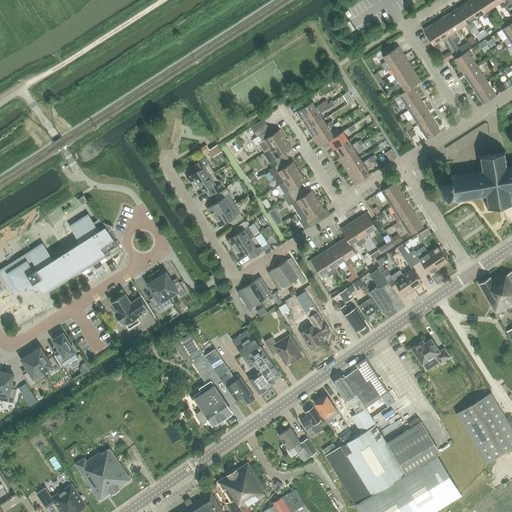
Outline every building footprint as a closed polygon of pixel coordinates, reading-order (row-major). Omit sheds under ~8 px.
[(477,0),(467,0),(466,1),(476,16),(481,13),(485,18),(488,16),(477,0)] [(493,6),(489,0),(477,0),(488,16),(491,14),(488,9),(493,6)] [(466,1),(457,7),(471,27),(474,25),(471,20),(476,16),(466,1)] [(457,7),(449,12),(459,28),(464,24),(467,29),(471,27),(457,7)] [(459,28),(449,12),(440,18),(453,38),(457,36),(454,31),(459,28)] [(432,23),(442,39),(446,36),(450,41),(453,38),(440,18),(432,23)] [(350,32),(355,29),(349,21),(345,24),(350,32)] [(511,21),(502,28),(511,43),(511,42),(511,21)] [(359,32),(365,29),(361,22),(355,25),(359,32)] [(442,39),(432,23),(422,29),(436,50),(440,47),(436,42),(442,39)] [(381,65),(383,67),(403,54),(397,46),(383,55),(386,61),(381,65)] [(477,65),(467,50),(454,58),(464,73),(477,65)] [(367,63),(377,57),(375,54),(365,59),(367,63)] [(390,68),(394,73),(409,63),(403,54),(383,67),(385,71),(390,68)] [(392,82),(394,85),(414,72),(409,63),(394,73),(397,78),(392,82)] [(486,80),(477,65),(464,73),(473,88),(486,80)] [(401,85),(405,91),(411,86),(420,81),(414,72),(394,85),(396,88),(401,85)] [(496,95),(486,80),(473,88),(483,103),(496,95)] [(399,95),(408,109),(421,101),(411,86),(405,91),(399,95)] [(408,109),(418,124),(430,116),(421,101),(408,109)] [(297,111),(302,119),(322,107),(320,103),(314,107),(311,102),(297,111)] [(302,119),(308,128),(322,119),(319,114),(324,110),(322,107),(302,119)] [(265,116),(269,124),(277,120),(273,112),(265,116)] [(430,116),(418,124),(427,139),(440,131),(430,116)] [(263,119),(251,127),(253,132),(257,137),(259,136),(262,141),(259,143),(264,152),(270,148),(270,149),(286,139),(280,129),(273,134),(266,124),(263,119)] [(308,128),(313,137),(333,124),(331,120),(325,124),(322,119),(308,128)] [(319,145),(322,143),(327,140),(333,136),(330,131),(335,127),(333,124),(313,137),(319,145)] [(327,140),(332,149),(348,139),(344,134),(349,131),(347,127),(333,136),(327,140)] [(270,149),(263,154),(273,168),(283,161),(288,158),(285,153),(292,148),(286,139),(270,149)] [(332,149),(338,158),(358,145),(356,141),(351,145),(348,139),(332,149)] [(338,158),(343,166),(359,157),(355,152),(360,148),(358,145),(338,158)] [(385,153),(390,161),(396,157),(391,149),(385,153)] [(441,184),(444,196),(444,197),(450,196),(451,201),(450,202),(451,203),(452,201),(456,201),(456,202),(458,202),(458,200),(464,199),(464,201),(465,200),(465,199),(472,197),(472,199),(473,199),(473,197),(479,196),(479,198),(481,198),(480,196),(487,195),(488,201),(486,201),(487,202),(488,202),(489,207),(488,209),(489,210),(490,208),(511,204),(511,205),(511,203),(510,198),(511,197),(511,196),(511,197),(510,191),(511,190),(511,166),(507,167),(506,161),(507,161),(507,160),(505,160),(505,155),(506,153),(505,152),(504,154),(483,157),(481,156),(480,157),(482,158),(483,163),(481,163),(481,165),(483,164),(484,171),(477,172),(477,171),(475,171),(475,172),(469,174),(469,172),(467,172),(468,174),(461,175),(461,173),(460,174),(460,175),(454,176),(451,175),(450,176),(452,177),(453,182),(441,184)] [(214,172),(205,157),(191,166),(194,172),(188,176),(187,177),(191,182),(192,181),(194,185),(214,173),(214,172)] [(343,166),(349,175),(369,162),(367,158),(362,161),(359,157),(343,166)] [(273,168),(269,170),(279,184),(299,171),(293,162),(286,166),(283,161),(273,168)] [(369,162),(349,175),(355,184),(370,175),(366,169),(371,165),(369,162)] [(299,171),(279,184),(285,193),(282,195),(286,200),(301,190),(298,185),(305,181),(299,171)] [(214,173),(194,185),(196,189),(195,189),(199,195),(210,188),(214,193),(225,186),(222,180),(218,179),(214,173)] [(238,178),(227,184),(233,196),(244,190),(238,178)] [(376,195),(381,202),(387,199),(391,206),(404,198),(394,183),(381,191),(376,195)] [(218,201),(207,208),(211,214),(212,213),(214,217),(230,207),(227,201),(231,198),(229,195),(230,193),(227,188),(215,195),(218,201)] [(301,190),(286,200),(289,206),(292,204),(297,213),(318,200),(312,191),(305,195),(301,190)] [(77,199),(81,205),(87,201),(84,195),(77,199)] [(413,212),(404,198),(391,206),(401,221),(413,212)] [(318,200),(297,213),(301,219),(299,220),(305,229),(320,219),(317,214),(324,209),(318,200)] [(230,207),(214,217),(216,220),(215,221),(219,227),(220,226),(230,220),(234,225),(244,219),(240,213),(236,216),(230,207)] [(358,218),(368,233),(373,229),(376,234),(379,232),(376,227),(366,212),(358,218)] [(423,227),(413,212),(401,221),(410,235),(423,227)] [(43,244),(0,270),(0,271),(13,292),(18,289),(19,290),(24,287),(33,289),(35,293),(41,289),(43,292),(80,269),(81,272),(105,257),(107,256),(109,256),(111,255),(111,250),(118,245),(109,232),(112,227),(113,227),(113,226),(112,226),(109,225),(107,224),(103,222),(100,219),(98,218),(98,219),(94,222),(89,215),(70,227),(79,241),(52,258),(43,244)] [(283,221),(280,217),(274,221),(277,225),(283,221)] [(349,223),(362,243),(366,241),(363,236),(368,233),(358,218),(349,223)] [(255,235),(245,221),(235,227),(239,232),(227,240),(231,245),(232,245),(234,249),(255,235)] [(346,237),(351,244),(356,241),(359,246),(362,243),(349,223),(341,229),(346,237)] [(427,228),(417,235),(420,241),(431,233),(427,228)] [(254,257),(264,250),(255,235),(234,249),(237,252),(236,253),(239,258),(240,258),(251,251),(254,257)] [(350,255),(356,252),(351,244),(346,237),(337,242),(350,262),(353,260),(350,255)] [(346,265),(350,262),(337,242),(329,248),(338,263),(343,260),(346,265)] [(397,248),(411,268),(416,264),(409,254),(402,244),(397,248)] [(429,253),(440,268),(449,262),(438,247),(429,253)] [(333,267),(338,263),(329,248),(320,254),(333,274),(336,272),(333,267)] [(370,258),(379,254),(377,249),(368,253),(370,258)] [(416,264),(421,261),(431,275),(440,268),(429,253),(420,259),(414,250),(409,254),(416,264)] [(329,276),(333,274),(320,254),(311,260),(321,274),(326,271),(329,276)] [(291,257),(279,265),(291,283),(298,278),(302,284),(306,281),(291,257)] [(114,262),(107,266),(111,272),(118,268),(114,262)] [(291,283),(279,265),(268,272),(279,290),(291,283)] [(388,283),(381,273),(379,269),(371,275),(378,286),(369,292),(383,313),(393,306),(381,288),(388,283)] [(381,273),(388,283),(394,280),(387,269),(381,273)] [(404,275),(414,290),(423,284),(413,269),(404,275)] [(480,283),(497,313),(511,304),(511,271),(503,276),(502,274),(493,279),(491,276),(480,283)] [(162,272),(157,275),(158,278),(157,278),(169,296),(177,291),(180,296),(186,292),(178,280),(173,283),(166,272),(164,274),(162,272)] [(394,281),(405,297),(414,290),(404,275),(394,281)] [(261,277),(249,284),(260,302),(268,297),(272,303),(276,300),(261,277)] [(154,278),(149,281),(149,283),(147,284),(154,295),(149,299),(157,311),(172,301),(169,296),(157,278),(156,279),(154,278)] [(314,306),(323,303),(316,281),(307,284),(314,306)] [(260,302),(249,284),(237,292),(249,310),(260,302)] [(300,292),(304,302),(311,300),(307,289),(300,292)] [(275,292),(272,294),(276,300),(275,301),(278,305),(282,302),(275,292)] [(125,293),(111,303),(116,311),(114,313),(122,325),(124,324),(128,330),(140,323),(143,329),(156,321),(140,296),(131,302),(125,293)] [(370,298),(358,306),(362,311),(370,322),(375,318),(378,319),(380,317),(380,315),(382,314),(370,298)] [(285,303),(278,308),(283,315),(290,310),(285,303)] [(346,305),(340,308),(356,331),(358,330),(361,330),(364,328),(365,325),(366,324),(355,308),(353,309),(350,304),(347,307),(346,305)] [(267,312),(264,307),(257,311),(261,316),(267,312)] [(223,308),(214,311),(222,332),(231,329),(223,308)] [(301,333),(312,350),(325,342),(322,337),(331,332),(324,320),(315,326),(314,325),(301,333)] [(100,321),(94,323),(96,329),(103,327),(100,321)] [(243,332),(248,329),(245,325),(224,338),(229,346),(245,335),(243,332)] [(61,334),(59,333),(54,336),(55,338),(53,339),(60,351),(55,355),(63,367),(78,357),(63,333),(61,334)] [(221,380),(190,333),(184,337),(174,343),(188,366),(193,363),(207,383),(200,388),(203,392),(195,398),(203,410),(196,414),(202,423),(209,419),(213,425),(232,412),(214,385),(221,380)] [(103,343),(110,340),(108,335),(101,338),(103,343)] [(252,336),(237,346),(244,356),(247,354),(259,346),(252,336)] [(273,355),(278,352),(286,365),(292,361),(292,362),(302,356),(289,336),(277,343),(272,336),(265,341),(273,355)] [(435,355),(441,363),(451,357),(445,348),(440,352),(431,339),(425,343),(423,341),(413,348),(423,363),(435,355)] [(259,346),(247,354),(258,370),(248,377),(259,394),(260,393),(262,394),(265,391),(265,390),(273,384),(274,381),(280,377),(271,364),(259,346)] [(53,355),(47,359),(40,347),(38,349),(36,347),(32,350),(32,353),(31,353),(43,372),(43,371),(51,366),(54,371),(60,367),(53,355)] [(30,354),(28,353),(23,356),(24,358),(22,359),(29,370),(24,374),(31,386),(46,376),(43,371),(43,372),(31,353),(30,354)] [(225,385),(232,380),(220,362),(223,360),(220,356),(210,363),(225,385)] [(345,376),(345,377),(365,408),(389,392),(366,358),(357,364),(359,367),(352,372),(345,376)] [(11,372),(5,370),(4,372),(3,372),(0,384),(0,399),(14,403),(17,389),(11,387),(14,374),(11,374),(11,372)] [(343,375),(333,382),(350,407),(353,406),(357,413),(365,408),(345,377),(343,375)] [(241,377),(227,386),(237,401),(241,398),(243,402),(245,400),(247,403),(255,398),(241,377)] [(21,392),(25,398),(32,394),(26,384),(20,387),(23,391),(21,392)] [(457,413),(486,463),(511,447),(511,427),(491,392),(457,413)] [(318,402),(315,403),(325,417),(330,423),(335,420),(333,417),(339,413),(328,395),(322,399),(321,397),(317,400),(318,402)] [(312,427),(316,434),(323,429),(319,422),(322,420),(314,408),(305,413),(307,416),(301,420),(307,430),(312,427)] [(336,448),(326,455),(361,511),(434,511),(462,495),(461,494),(427,440),(429,434),(421,421),(387,443),(371,418),(365,408),(357,413),(352,416),(362,433),(355,437),(343,419),(332,426),(343,444),(336,448)] [(291,427),(280,435),(289,448),(294,445),(304,460),(311,456),(312,457),(315,455),(314,453),(317,451),(308,438),(301,443),(291,427)] [(75,464),(79,470),(92,489),(99,500),(130,480),(110,448),(101,454),(100,452),(87,461),(85,458),(75,464)] [(504,469),(509,466),(504,458),(499,461),(504,469)] [(228,475),(218,481),(230,502),(229,503),(234,511),(252,511),(266,502),(263,496),(265,495),(261,487),(264,486),(249,462),(236,470),(233,469),(229,472),(228,475)] [(36,494),(46,508),(54,503),(60,511),(77,511),(86,506),(72,484),(52,498),(45,488),(36,494)] [(274,505),(262,511),(293,511),(297,510),(297,511),(307,511),(309,511),(296,489),(273,503),(274,505)] [(188,506),(178,511),(223,511),(211,492),(192,504),(191,502),(187,504),(188,506)]
